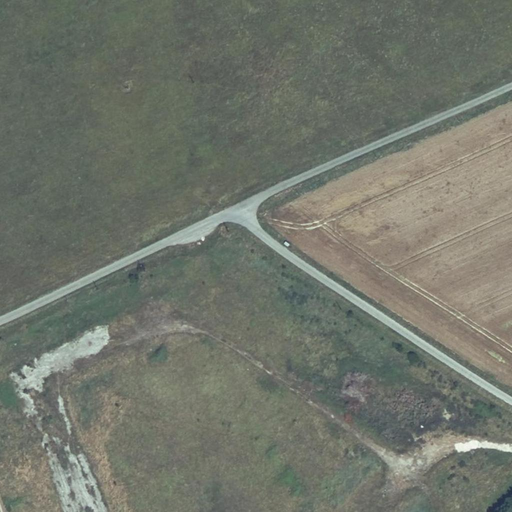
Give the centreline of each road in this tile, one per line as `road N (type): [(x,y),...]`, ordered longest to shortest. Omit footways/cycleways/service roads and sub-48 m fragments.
road 1 (residential): [(239,207),(281,249),(511,400)]
road 2 (residential): [(239,207),(511,84)]
road 3 (residential): [(0,319),(239,207)]
